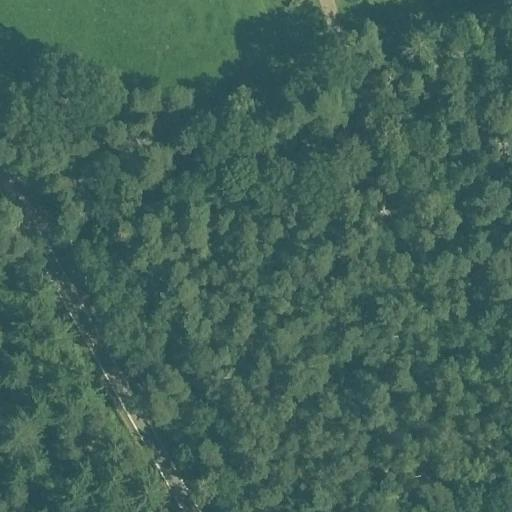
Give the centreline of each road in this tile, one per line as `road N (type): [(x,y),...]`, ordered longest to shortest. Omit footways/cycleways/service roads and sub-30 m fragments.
road 1 (track): [(9,197),(57,181),(394,119),(511,107)]
road 2 (unclassified): [(190,511),(0,180)]
